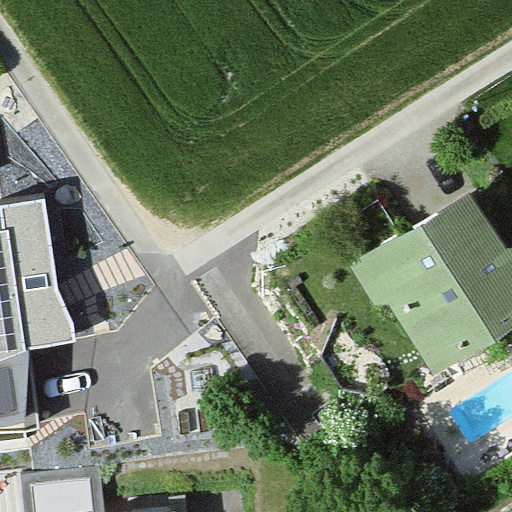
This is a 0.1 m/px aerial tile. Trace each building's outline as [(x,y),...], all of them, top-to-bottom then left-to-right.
[(0,436),(40,432),(28,342),(74,331),(49,185),(0,190),(0,436)] [(468,198),(357,266),(379,304),(391,302),(437,375),(511,325),(511,254),(504,255),(468,198)] [(24,461),(26,503),(100,500),(98,458),(24,461)] [(182,511),(181,499),(97,509),(97,511),(182,511)] [(67,511),(96,511),(97,504),(68,503),(67,511)]
